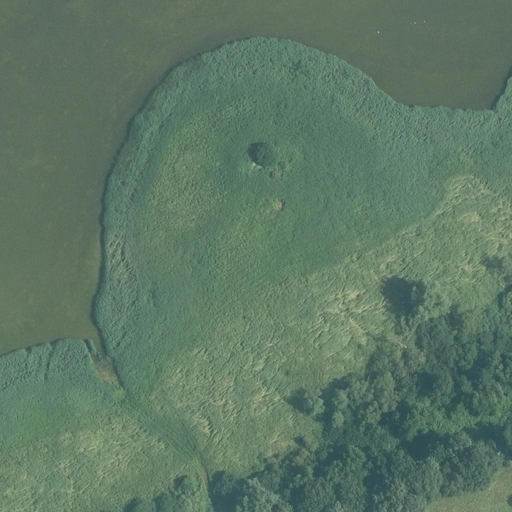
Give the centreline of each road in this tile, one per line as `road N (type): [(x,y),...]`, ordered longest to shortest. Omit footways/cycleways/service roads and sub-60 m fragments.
road 1 (track): [(214,511),(208,481),(109,392),(92,359)]
road 2 (track): [(45,366),(61,511)]
